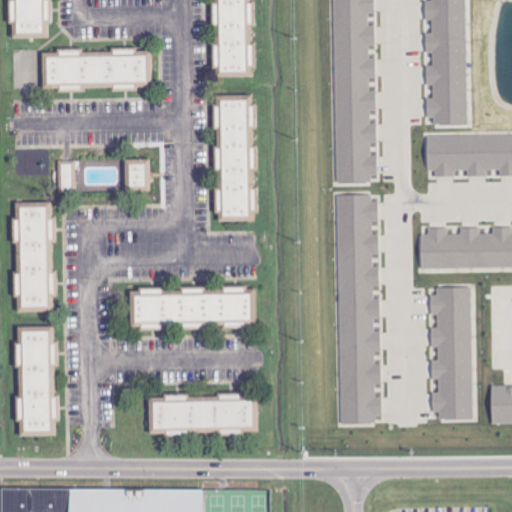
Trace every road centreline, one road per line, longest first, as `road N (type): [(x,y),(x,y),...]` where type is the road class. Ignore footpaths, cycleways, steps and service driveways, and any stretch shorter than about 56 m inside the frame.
road 1 (tertiary): [(511,468),(0,468)]
road 2 (residential): [(401,0),(407,412)]
road 3 (residential): [(91,469),(92,227)]
road 4 (residential): [(190,226),(194,10)]
road 5 (residential): [(93,358),(268,357)]
road 6 (residential): [(192,118),(28,119)]
